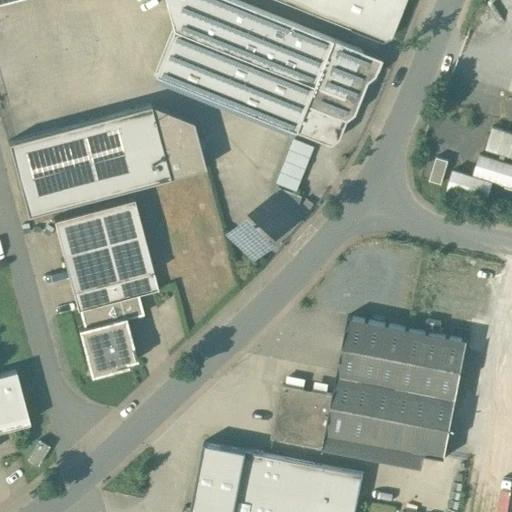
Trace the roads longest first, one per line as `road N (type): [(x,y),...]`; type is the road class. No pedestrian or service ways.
road 1 (residential): [(364,190),(332,240),(286,288),(81,477)]
road 2 (residential): [(81,477),(0,191)]
road 3 (residential): [(449,0),(364,190)]
road 4 (residential): [(364,190),(421,226),(511,243)]
